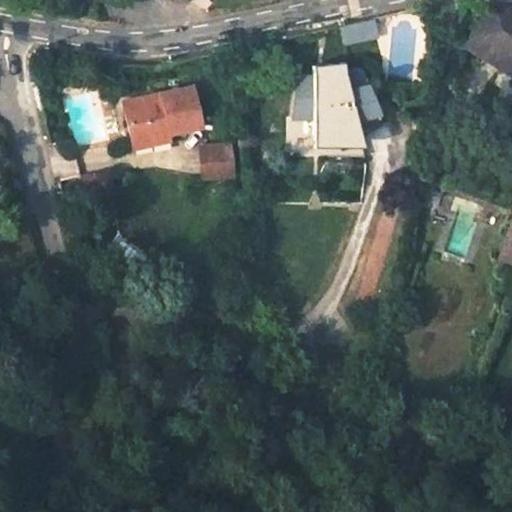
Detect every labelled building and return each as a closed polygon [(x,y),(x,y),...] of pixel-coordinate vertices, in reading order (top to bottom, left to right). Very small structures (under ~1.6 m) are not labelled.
[(511,0),(492,0),(464,44),(511,74),(511,0)] [(361,30),(328,37),(332,54),(365,47),(361,30)] [(279,126),(300,125),(301,144),(323,143),(348,137),(345,126),(369,121),(349,76),(320,83),(286,84),(279,126)] [(192,85),(120,100),(129,141),(164,133),(199,125),(192,85)] [(164,133),(129,141),(130,149),(165,141),(164,133)] [(223,143),(196,144),(198,175),(225,173),(223,143)] [(511,209),(508,210),(503,262),(511,262),(511,209)]
